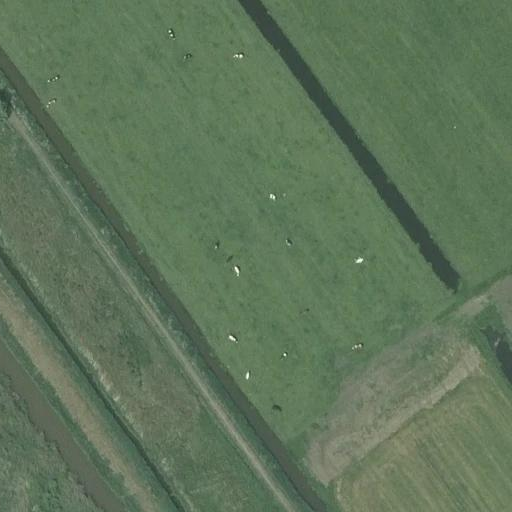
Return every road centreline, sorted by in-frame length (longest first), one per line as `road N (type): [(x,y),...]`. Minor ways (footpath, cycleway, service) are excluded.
road 1 (track): [(292,511),(0,99)]
road 2 (track): [(0,291),(156,511)]
